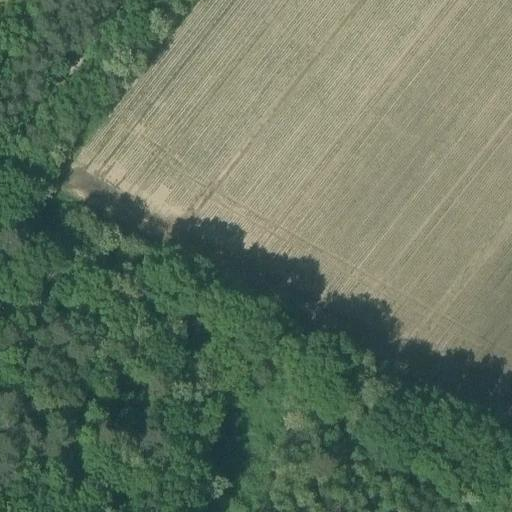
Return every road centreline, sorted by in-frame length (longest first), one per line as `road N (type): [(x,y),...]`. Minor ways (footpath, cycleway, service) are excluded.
road 1 (track): [(0,199),(72,258),(270,367)]
road 2 (track): [(270,367),(511,500)]
road 3 (track): [(127,0),(0,162)]
road 4 (track): [(231,511),(270,367)]
